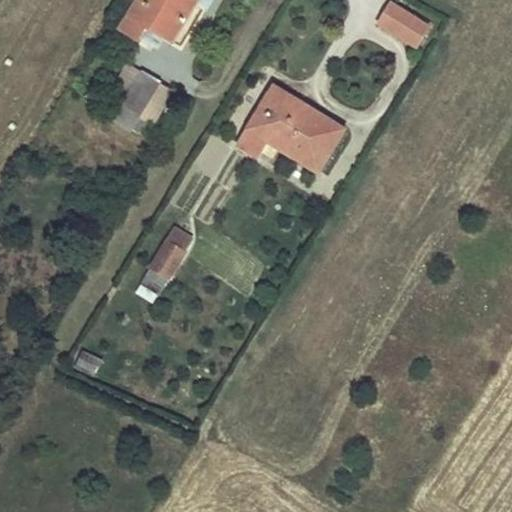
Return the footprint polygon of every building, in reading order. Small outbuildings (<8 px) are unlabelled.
[(165,43),(193,0),(133,0),(114,32),(131,42),(139,29),(165,43)] [(420,24),(384,3),(371,24),(407,44),(420,24)] [(108,90),(122,97),(139,70),(124,62),(108,90)] [(139,70),(122,97),(110,119),(130,131),(138,118),(151,126),(172,90),(139,70)] [(266,92),(301,114),(304,108),(269,87),(266,92)] [(266,92),(236,146),(259,159),(265,148),(312,174),(337,128),(304,108),(301,114),(266,92)] [(151,126),(138,118),(130,131),(144,139),(151,126)] [(2,211),(0,214),(0,236),(4,239),(16,219),(2,211)] [(173,226),(148,270),(167,281),(193,237),(173,226)] [(167,281),(148,270),(140,285),(158,296),(167,281)] [(102,363),(83,352),(74,366),(92,378),(102,363)]
